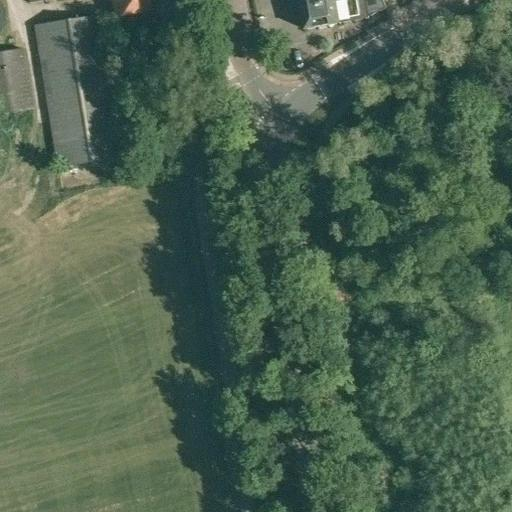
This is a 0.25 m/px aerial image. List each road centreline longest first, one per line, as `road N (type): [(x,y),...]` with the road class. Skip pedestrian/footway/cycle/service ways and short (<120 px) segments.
road 1 (secondary): [(317,511),(260,175),(286,121)]
road 2 (secondary): [(286,121),(454,0)]
road 3 (tertiary): [(286,121),(242,62),(231,0)]
